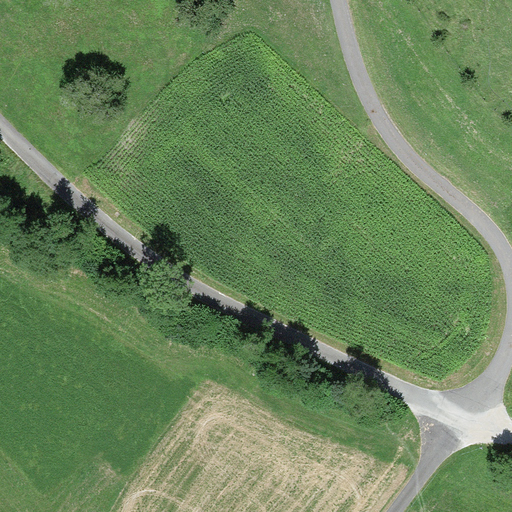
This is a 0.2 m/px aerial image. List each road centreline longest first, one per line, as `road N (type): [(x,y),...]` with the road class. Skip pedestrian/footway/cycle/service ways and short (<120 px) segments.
road 1 (unclassified): [(462,420),(227,304),(95,226),(0,129)]
road 2 (unclassified): [(511,268),(473,212),(394,144),(355,66),(340,0)]
